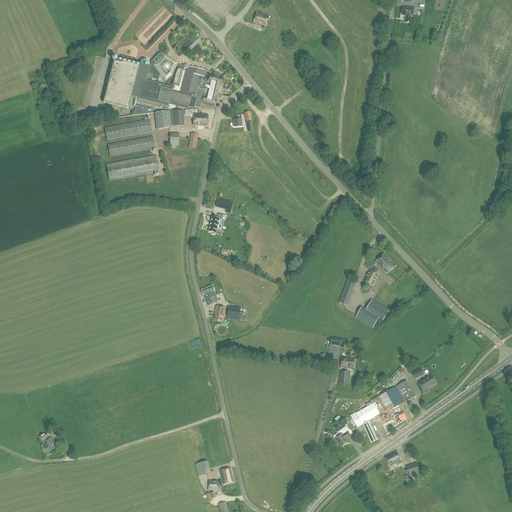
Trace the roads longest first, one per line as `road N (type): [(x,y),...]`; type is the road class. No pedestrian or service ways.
road 1 (unclassified): [(261,511),(243,491),(191,256),(220,114),(251,82)]
road 2 (secondary): [(309,511),(510,358)]
road 3 (residential): [(370,219),(393,0)]
road 4 (unclassified): [(510,358),(370,219)]
road 5 (unclassified): [(370,219),(251,82)]
road 6 (unclassified): [(291,511),(333,378)]
